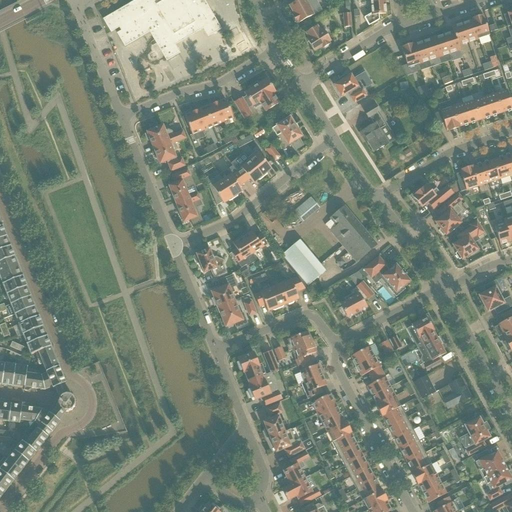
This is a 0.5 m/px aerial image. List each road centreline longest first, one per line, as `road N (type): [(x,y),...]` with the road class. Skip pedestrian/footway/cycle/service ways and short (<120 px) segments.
road 1 (residential): [(0,510),(53,443),(86,420),(92,400),(70,371),(0,197)]
road 2 (residential): [(170,247),(225,226),(333,139)]
road 3 (residential): [(409,511),(333,365),(336,340)]
road 4 (residential): [(120,118),(220,83),(276,49)]
road 5 (residential): [(511,132),(453,152),(376,199)]
road 6 (residential): [(510,416),(443,289)]
road 7 (residential): [(170,247),(120,118)]
road 8 (residential): [(214,353),(305,317),(336,340)]
road 9 (unclassified): [(120,118),(75,6)]
